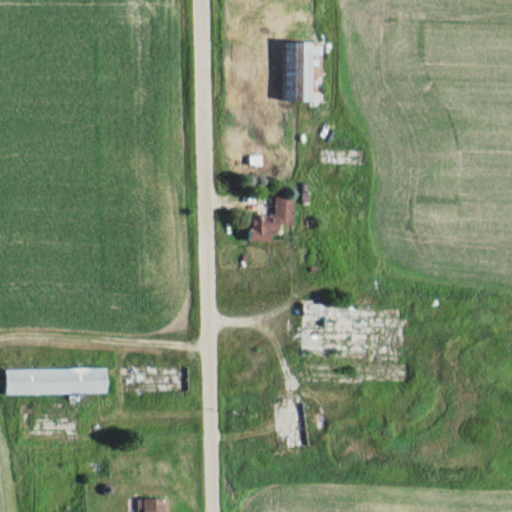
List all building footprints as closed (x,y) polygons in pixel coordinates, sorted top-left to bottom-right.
[(321,42),(282,42),(282,102),(321,102),(321,42)] [(293,226),(293,197),(274,197),(273,216),(247,216),(247,241),(269,241),(269,233),(278,233),(278,226),(293,226)] [(370,359),(371,304),(301,302),(300,358),(370,359)] [(107,368),(4,369),(4,395),(107,394),(107,368)] [(134,499),(134,511),(167,511),(167,499),(134,499)]
